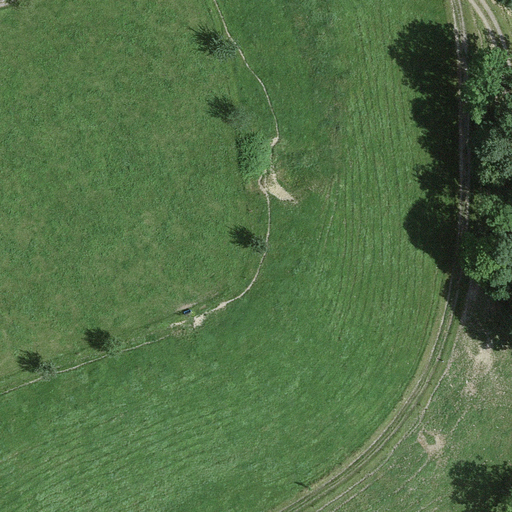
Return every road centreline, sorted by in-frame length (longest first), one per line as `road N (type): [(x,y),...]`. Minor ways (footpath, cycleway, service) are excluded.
road 1 (track): [(290,511),(359,466),(408,413),(440,350),(464,200),(451,0)]
road 2 (track): [(471,0),(491,32),(511,119)]
